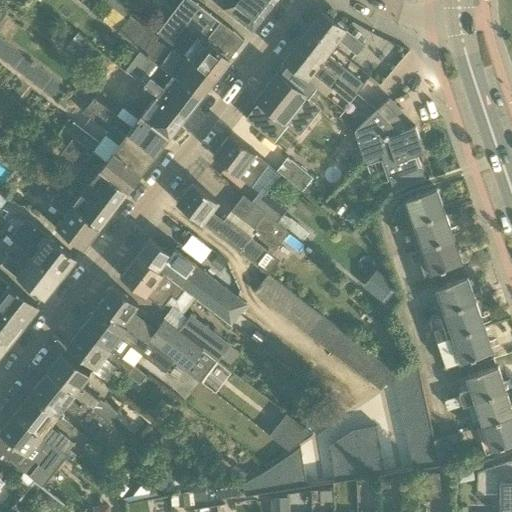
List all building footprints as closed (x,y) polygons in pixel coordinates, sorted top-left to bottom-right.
[(158,37),(131,16),(133,14),(115,0),(102,0),(113,8),(103,21),(161,65),(173,75),(201,97),(215,78),(188,56),(186,58),(173,48),(171,51),(156,40),(158,37)] [(182,0),(157,32),(188,56),(215,78),(231,58),(207,40),(221,22),(192,0),(182,0)] [(213,0),(252,30),(274,2),(272,0),(213,0)] [(310,28),(333,47),(339,40),(357,55),(365,45),(323,11),(310,28)] [(328,54),(333,47),(310,28),(298,43),(339,78),(358,93),(365,84),(346,69),(328,54)] [(97,61),(104,53),(88,39),(81,48),(97,61)] [(350,102),(358,93),(339,78),(298,43),(284,61),(287,63),(307,79),(307,80),(332,101),(339,93),(350,102)] [(164,87),(155,80),(133,64),(127,71),(127,70),(126,71),(144,85),(145,85),(185,117),(201,97),(173,75),(164,87)] [(145,85),(144,85),(126,71),(121,78),(140,92),(153,102),(142,116),(169,137),(185,117),(145,85)] [(322,107),(279,73),(278,72),(255,101),(284,122),(289,115),(305,128),(322,107)] [(133,128),(120,118),(93,97),(87,106),(106,121),(106,120),(111,123),(110,124),(153,158),(169,137),(142,116),(133,128)] [(102,126),(106,121),(87,106),(83,111),(102,126)] [(378,109),(355,130),(365,160),(382,154),(394,189),(425,178),(417,155),(425,152),(416,126),(406,130),(398,121),(392,125),(378,109)] [(141,173),(153,158),(110,124),(107,128),(110,130),(107,134),(101,143),(141,173)] [(269,162),(230,133),(214,156),(252,185),(269,162)] [(94,152),(92,155),(88,152),(89,149),(75,138),(68,146),(76,152),(127,192),(141,174),(141,173),(101,143),(94,152)] [(127,192),(76,152),(68,146),(62,153),(70,159),(94,178),(86,188),(113,210),(127,192)] [(277,171),(306,194),(312,198),(317,191),(308,183),(312,178),(287,158),(277,171)] [(78,198),(56,181),(45,173),(39,181),(99,228),(113,210),(86,188),(78,198)] [(84,248),(99,228),(39,181),(32,190),(61,212),(62,211),(66,214),(56,227),(84,248)] [(212,210),(218,202),(193,182),(177,203),(269,273),(280,259),(227,217),(225,220),(219,215),(212,210)] [(252,202),(277,222),(289,208),(262,188),(252,202)] [(414,223),(446,213),(437,188),(406,199),(414,223)] [(289,232),(277,222),(252,202),(241,217),(254,229),(252,231),(275,250),(289,232)] [(423,248),(454,237),(446,213),(414,223),(423,248)] [(60,278),(76,257),(26,218),(19,228),(38,242),(39,241),(43,243),(33,256),(60,278)] [(196,258),(205,247),(192,236),(183,248),(196,258)] [(463,262),(454,237),(423,248),(428,261),(421,263),(425,275),(437,271),(447,268),(447,269),(453,266),(453,265),(463,262)] [(232,323),(240,313),(247,304),(195,265),(196,264),(175,248),(171,254),(150,238),(137,254),(184,290),(230,325),(232,323)] [(60,278),(33,256),(23,268),(20,266),(21,264),(2,250),(0,251),(0,263),(45,298),(60,278)] [(177,299),(184,290),(137,254),(121,276),(163,308),(172,295),(177,299)] [(365,285),(383,298),(395,282),(376,269),(365,285)] [(264,300),(278,281),(269,274),(255,293),(264,300)] [(39,306),(0,275),(0,308),(23,326),(39,306)] [(445,313),(476,302),(468,277),(437,288),(445,312),(445,313)] [(273,306),(287,288),(278,281),(264,300),(273,306)] [(105,296),(99,305),(123,324),(170,360),(170,359),(187,371),(203,350),(179,332),(180,331),(164,319),(156,332),(132,314),(138,304),(113,285),(111,288),(109,289),(105,293),(105,296)] [(282,313),(296,295),(287,288),(273,306),(282,313)] [(291,320),(305,302),(296,295),(282,313),(291,320)] [(300,327),(314,308),(305,302),(291,320),(300,327)] [(438,342),(485,326),(476,302),(445,313),(445,312),(430,317),(438,342)] [(87,320),(82,327),(110,349),(122,358),(123,357),(132,346),(145,356),(163,369),(170,360),(123,324),(99,305),(93,312),(90,313),(87,317),(87,320)] [(0,340),(7,346),(23,326),(0,308),(0,340)] [(309,334),(323,315),(314,308),(300,327),(309,334)] [(318,341),(332,322),(323,315),(309,334),(318,341)] [(179,332),(203,350),(218,361),(230,344),(191,316),(180,331),(179,332)] [(327,348),(341,329),(332,322),(318,341),(327,348)] [(447,366),(462,361),(493,350),(485,326),(438,342),(447,366)] [(94,372),(107,382),(118,367),(140,384),(147,375),(123,357),(122,358),(110,349),(82,327),(67,346),(96,368),(94,372)] [(336,355),(350,336),(341,329),(327,348),(336,355)] [(345,362),(359,343),(350,336),(336,355),(345,362)] [(354,369),(368,350),(359,343),(345,362),(354,369)] [(377,357),(368,350),(354,369),(362,376),(377,357)] [(82,384),(90,374),(62,352),(47,371),(92,408),(92,409),(93,408),(100,399),(82,384)] [(386,364),(377,357),(362,376),(372,383),(386,364)] [(398,373),(394,377),(399,400),(423,395),(415,359),(397,372),(398,373)] [(394,377),(398,373),(397,372),(386,364),(372,383),(381,389),(394,377)] [(463,404),(475,401),(507,391),(499,366),(467,376),(456,380),(463,404)] [(110,421),(93,408),(92,409),(92,408),(47,371),(30,393),(58,415),(66,405),(76,413),(76,412),(83,418),(80,421),(99,436),(110,421)] [(483,425),(511,416),(511,407),(507,391),(475,401),(483,425)] [(50,424),(58,415),(30,393),(14,413),(56,445),(55,446),(60,449),(60,450),(66,455),(74,444),(68,439),(69,439),(50,424)] [(423,395),(399,400),(409,446),(433,441),(423,395)] [(10,461),(31,478),(48,456),(58,464),(66,455),(60,450),(60,449),(55,446),(56,445),(14,413),(0,430),(0,463),(4,467),(10,461)] [(511,416),(483,425),(491,450),(511,443),(511,416)] [(300,441),(294,436),(280,426),(273,435),(291,449),(300,441)] [(353,430),(330,445),(330,446),(332,458),(357,454),(381,450),(377,426),(353,430)] [(439,462),(450,459),(445,437),(434,440),(439,462)] [(433,441),(409,446),(411,457),(436,452),(433,441)] [(268,470),(242,485),(244,496),(307,486),(301,447),(301,448),(268,470)] [(381,450),(357,454),(358,465),(360,478),(380,475),(385,474),(381,450)] [(436,452),(411,457),(414,470),(438,465),(436,452)] [(357,454),(332,458),(334,469),(358,465),(357,454)] [(511,511),(511,461),(478,472),(478,493),(501,493),(500,511),(511,511)] [(358,465),(334,469),(334,472),(336,482),(360,478),(358,465)] [(175,481),(176,479),(164,469),(151,484),(164,494),(175,481)] [(425,474),(427,497),(441,497),(440,474),(425,474)] [(143,484),(133,496),(136,501),(159,497),(143,484)] [(188,491),(177,493),(179,505),(179,507),(190,506),(188,491)] [(177,493),(170,495),(172,506),(179,505),(177,493)] [(289,511),(289,498),(270,499),(270,511),(289,511)]
